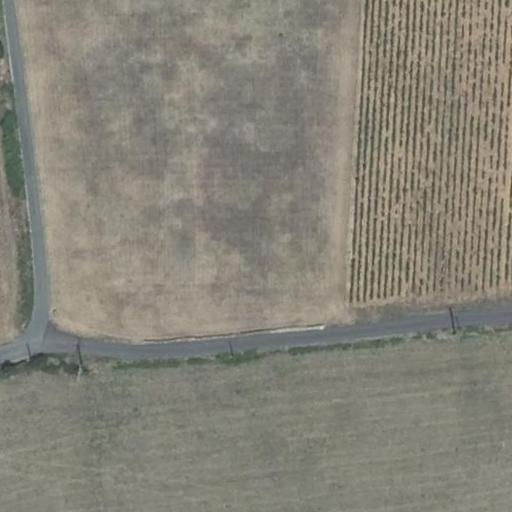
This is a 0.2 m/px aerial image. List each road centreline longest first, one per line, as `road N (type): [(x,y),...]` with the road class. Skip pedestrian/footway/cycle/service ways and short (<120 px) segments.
road 1 (unclassified): [(511,313),(172,352),(40,341)]
road 2 (unclassified): [(40,341),(41,274),(9,0)]
